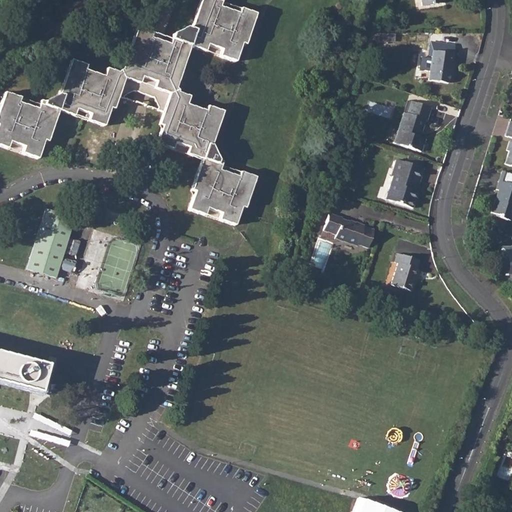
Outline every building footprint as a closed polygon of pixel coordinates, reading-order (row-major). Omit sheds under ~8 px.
[(47,141),(57,111),(74,116),(76,109),(91,115),(89,120),(105,125),(111,108),(114,108),(117,97),(122,98),(123,95),(133,90),(153,97),(158,107),(157,110),(161,112),(157,124),(161,125),(157,137),(173,142),(187,147),(202,152),(200,158),(190,190),(193,190),(188,209),(203,214),(205,207),(220,212),(218,219),(234,224),(240,206),(243,207),(254,176),(239,171),(237,176),(219,170),(221,161),(218,160),(210,146),(219,116),(204,111),(186,105),(167,99),(173,79),(177,80),(188,47),(204,52),(206,45),(220,50),(218,57),(234,62),(240,44),(244,45),(254,14),(239,8),(237,13),(218,7),(220,3),(211,0),(199,0),(189,30),(185,28),(171,35),(168,44),(157,40),(171,0),(164,0),(152,38),(148,37),(137,33),(123,74),(107,69),(104,76),(85,71),(87,65),(72,60),(62,91),(59,90),(57,94),(43,101),(39,100),(36,108),(18,102),(19,97),(4,92),(0,104),(0,144),(7,147),(9,141),(24,146),(22,152),(37,158),(43,140),(47,141)] [(431,51),(427,80),(447,83),(448,75),(449,75),(452,54),(431,51)] [(390,142),(420,151),(424,139),(419,137),(425,119),(426,119),(430,107),(410,101),(406,113),(403,112),(396,135),(392,134),(390,135),(388,139),(390,142)] [(507,150),(503,163),(511,165),(511,121),(509,120),(504,135),(511,136),(511,140),(509,140),(505,150),(507,150)] [(408,156),(407,162),(422,166),(423,160),(408,156)] [(391,176),(388,189),(391,190),(388,200),(412,208),(417,192),(414,191),(421,167),(395,159),(392,169),(395,170),(393,177),(391,176)] [(495,198),(490,212),(498,215),(498,216),(509,220),(510,217),(511,217),(511,173),(501,170),(495,188),(499,189),(496,198),(495,198)] [(72,216),(43,207),(25,269),(53,277),(72,216)] [(327,213),(321,230),(334,234),(333,238),(356,246),(357,244),(367,247),(372,230),(362,226),(362,225),(348,220),(348,221),(340,219),(340,218),(327,213)] [(511,245),(500,246),(500,267),(503,267),(504,274),(511,274),(511,245)] [(396,263),(390,285),(410,292),(417,270),(415,269),(418,261),(396,253),(393,262),(396,263)] [(296,260),(291,273),(310,280),(312,273),(301,268),(303,263),(296,260)] [(43,393),(50,362),(0,349),(0,382),(35,391),(43,393)] [(394,511),(356,497),(350,511),(394,511)]
